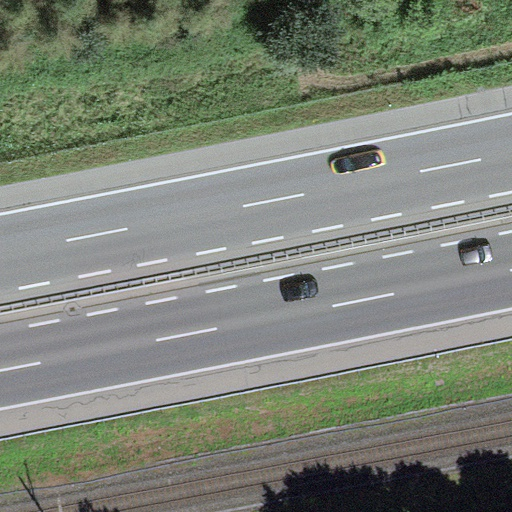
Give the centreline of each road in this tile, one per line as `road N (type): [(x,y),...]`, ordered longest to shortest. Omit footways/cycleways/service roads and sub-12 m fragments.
road 1 (motorway): [(0,370),(511,269)]
road 2 (motorway): [(511,152),(0,253)]
